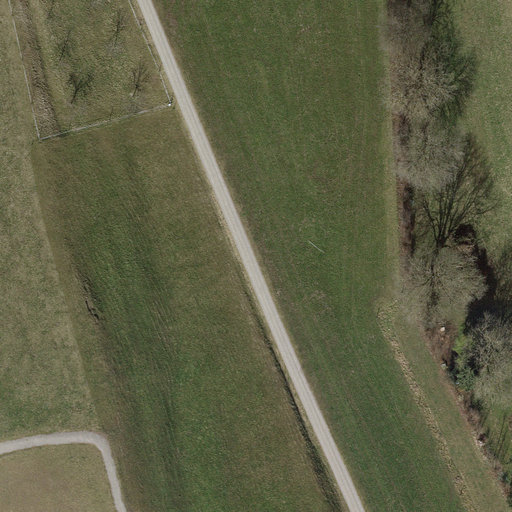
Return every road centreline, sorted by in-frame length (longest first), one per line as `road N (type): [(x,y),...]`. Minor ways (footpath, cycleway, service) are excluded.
road 1 (track): [(358,511),(144,0)]
road 2 (track): [(0,450),(88,433),(115,459),(128,511)]
